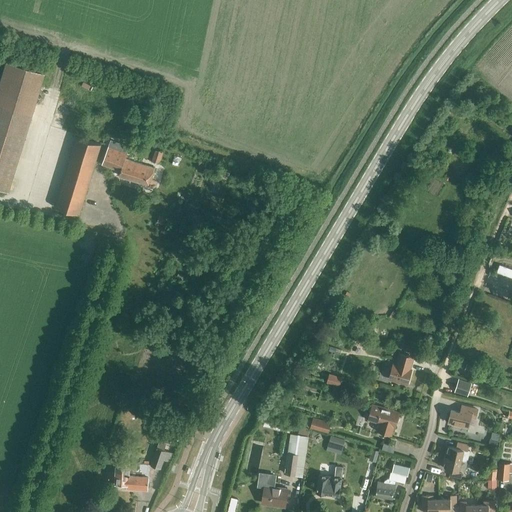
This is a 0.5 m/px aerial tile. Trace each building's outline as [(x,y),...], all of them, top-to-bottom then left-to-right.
[(0,77),(0,189),(7,192),(43,75),(5,63),(0,77)] [(130,129),(145,134),(151,117),(136,112),(130,129)] [(61,134),(63,120),(50,118),(48,131),(61,134)] [(55,207),(79,214),(101,144),(77,137),(55,207)] [(148,187),(156,190),(159,181),(150,179),(154,168),(126,159),(127,154),(107,147),(102,164),(121,171),(120,175),(149,185),(148,187)] [(150,163),(158,166),(162,152),(155,149),(150,163)] [(170,164),(178,167),(180,159),(172,157),(170,164)] [(499,262),(511,266),(511,258),(501,255),(499,262)] [(511,268),(499,264),(496,272),(511,277),(511,268)] [(393,365),(389,378),(407,383),(411,370),(409,369),(412,357),(400,354),(397,366),(393,365)] [(467,363),(464,369),(476,374),(478,367),(467,363)] [(326,382),(339,386),(342,377),(329,373),(326,382)] [(454,392),(467,396),(472,383),(458,378),(454,392)] [(393,426),(394,426),(398,412),(372,404),(372,406),(370,407),(369,411),(370,413),(368,419),(377,422),(379,425),(378,430),(391,434),(393,426)] [(470,417),(475,418),(477,409),(461,405),(460,412),(451,410),(448,422),(454,423),(453,426),(460,428),(460,425),(468,427),(470,417)] [(328,432),(331,422),(313,416),(312,419),(308,418),(307,422),(304,420),(302,424),(328,432)] [(490,435),(496,437),(500,424),(493,423),(490,435)] [(300,425),(298,433),(307,436),(310,428),(300,425)] [(288,453),(285,473),(296,474),(302,476),(308,436),(291,434),(288,453)] [(331,436),(329,442),(342,446),(344,440),(331,436)] [(496,448),(498,440),(489,438),(488,446),(496,448)] [(445,456),(461,460),(463,450),(467,450),(469,444),(457,442),(456,447),(448,446),(447,450),(446,450),(445,456)] [(169,462),(173,452),(165,450),(166,446),(158,443),(151,465),(161,468),(164,460),(169,462)] [(378,451),(372,449),(369,459),(375,461),(378,451)] [(467,462),(461,460),(445,456),(443,463),(444,463),(443,467),(450,469),(449,475),(461,478),(462,472),(465,473),(467,462)] [(109,471),(108,482),(115,482),(115,483),(128,484),(127,487),(148,488),(149,476),(148,476),(149,463),(130,462),(130,461),(116,460),(116,472),(109,471)] [(392,471),(407,475),(409,467),(394,463),(392,471)] [(498,479),(508,479),(509,463),(499,463),(498,479)] [(342,477),(341,477),(342,467),(336,466),(334,476),(319,474),(316,492),(339,495),(342,477)] [(395,480),(405,482),(406,476),(390,472),(389,478),(388,478),(384,480),(384,482),(377,481),(376,496),(393,498),(394,483),(395,480)] [(262,502),(285,506),(287,489),(264,486),(262,502)] [(422,486),(423,494),(431,494),(431,486),(422,486)] [(439,511),(439,499),(433,499),(433,495),(422,495),(422,507),(428,507),(427,511),(439,511)] [(439,499),(439,511),(450,511),(450,507),(456,507),(456,495),(450,495),(450,499),(439,499)] [(477,505),(477,511),(494,511),(494,500),(483,501),(484,505),(477,505)] [(477,511),(477,505),(466,505),(466,501),(460,501),(460,511),(477,511)]
